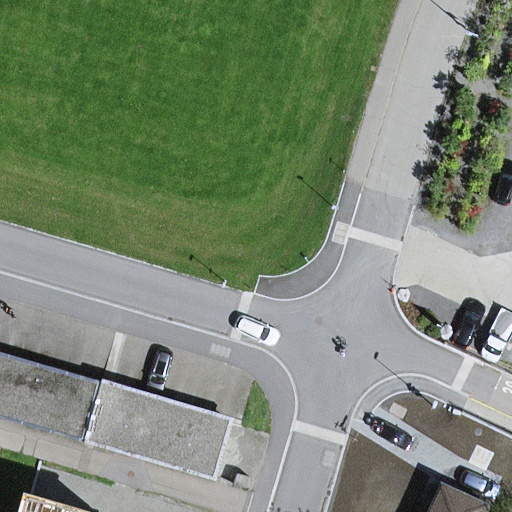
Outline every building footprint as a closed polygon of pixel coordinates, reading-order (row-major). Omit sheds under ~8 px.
[(0,356),(0,418),(85,444),(102,386),(0,356)] [(85,444),(94,446),(111,388),(102,386),(85,444)] [(94,446),(225,484),(242,426),(111,388),(94,446)] [(481,511),(486,511),(489,507),(443,486),(439,493),(481,511)] [(481,511),(439,493),(430,511),(481,511)] [(68,511),(29,501),(25,511),(68,511)]
